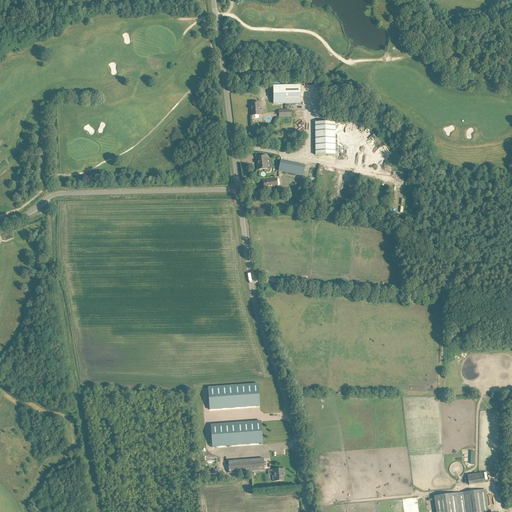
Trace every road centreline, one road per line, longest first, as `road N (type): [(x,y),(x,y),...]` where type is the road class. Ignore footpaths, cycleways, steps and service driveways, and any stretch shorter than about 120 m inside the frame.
road 1 (unclassified): [(511,303),(249,278)]
road 2 (unclassified): [(0,226),(60,193),(238,189)]
road 3 (unclassified): [(307,511),(293,421),(249,278)]
road 4 (unclassified): [(238,189),(214,0)]
